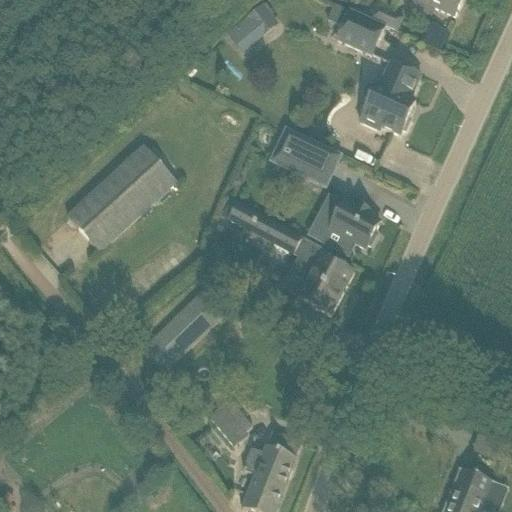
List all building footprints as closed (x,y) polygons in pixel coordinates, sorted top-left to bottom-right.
[(411,0),(455,19),(463,0),(411,0)] [(245,22),(227,36),(243,56),(261,42),(260,42),(255,35),(273,19),(272,17),(263,7),(245,22)] [(385,28),(391,15),(374,7),(368,20),(385,28)] [(385,31),(350,14),(337,42),(372,59),(385,31)] [(402,20),(391,15),(385,28),(396,33),(402,20)] [(444,47),(448,36),(436,32),(432,42),(444,47)] [(421,79),(403,71),(390,65),(380,89),(377,88),(377,89),(373,87),(373,88),(371,88),(368,88),(366,89),(365,91),(363,92),(363,94),(362,97),(363,99),(364,102),(366,103),(370,104),(360,125),(379,134),(381,131),(400,139),(416,106),(410,103),(421,79)] [(270,165),(324,190),(339,160),(285,134),(270,165)] [(144,148),(66,219),(101,258),(179,187),(144,148)] [(237,207),(228,224),(250,235),(270,246),(298,261),(289,277),(305,285),(297,301),(331,318),(353,275),(323,259),(326,254),(283,231),(237,207)] [(321,218),(310,239),(348,259),(354,246),(366,252),(368,248),(370,250),(377,237),(374,236),(380,225),(369,220),(371,216),(357,209),(355,212),(344,207),(334,225),(321,218)] [(144,353),(165,375),(231,310),(211,288),(144,353)] [(253,429),(230,402),(209,420),(235,451),(248,440),(244,436),(253,429)] [(248,497),(242,511),(276,511),(302,445),(283,438),(272,434),(264,456),(252,451),(244,473),(256,478),(254,482),(249,480),(243,495),(248,497)] [(454,486),(443,511),(484,511),(489,500),(494,485),(459,472),(454,486)]
